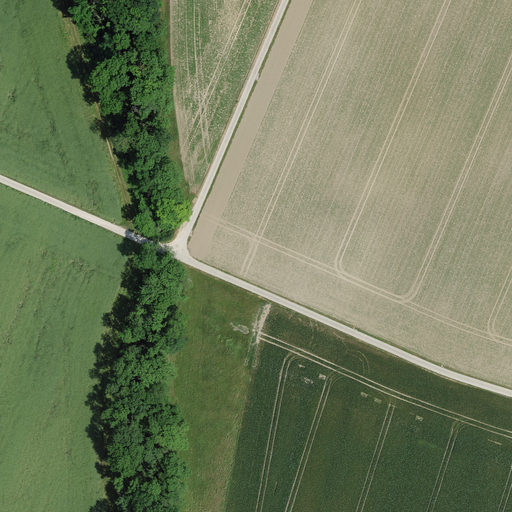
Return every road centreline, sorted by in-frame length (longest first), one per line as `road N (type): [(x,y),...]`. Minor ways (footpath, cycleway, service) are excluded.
road 1 (track): [(511,394),(405,356),(0,180)]
road 2 (track): [(176,254),(284,0)]
